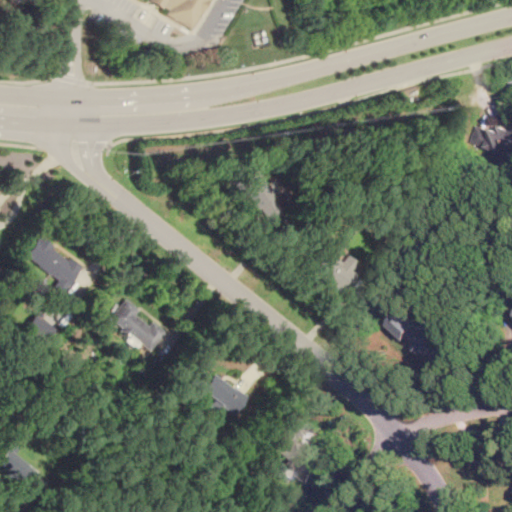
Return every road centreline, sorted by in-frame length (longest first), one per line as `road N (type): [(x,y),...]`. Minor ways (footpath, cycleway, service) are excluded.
road 1 (primary): [(511,17),(206,95),(68,102),(0,96)]
road 2 (residential): [(400,432),(294,336),(79,166),(70,128)]
road 3 (primary): [(70,128),(252,114),(511,45)]
